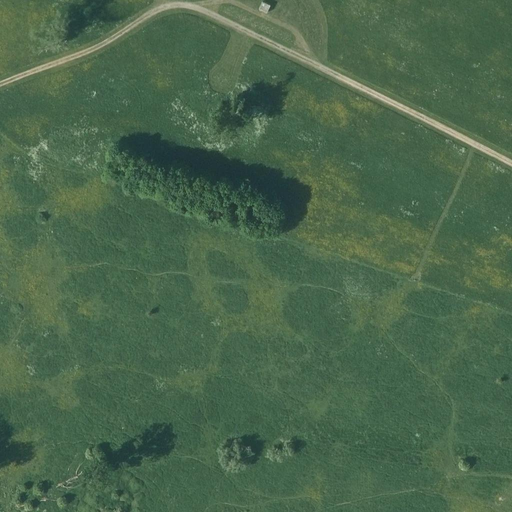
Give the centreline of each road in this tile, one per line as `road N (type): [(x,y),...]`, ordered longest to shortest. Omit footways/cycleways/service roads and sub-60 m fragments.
road 1 (track): [(0,85),(178,5),(511,164)]
road 2 (track): [(310,64),(301,34),(227,0),(195,8)]
